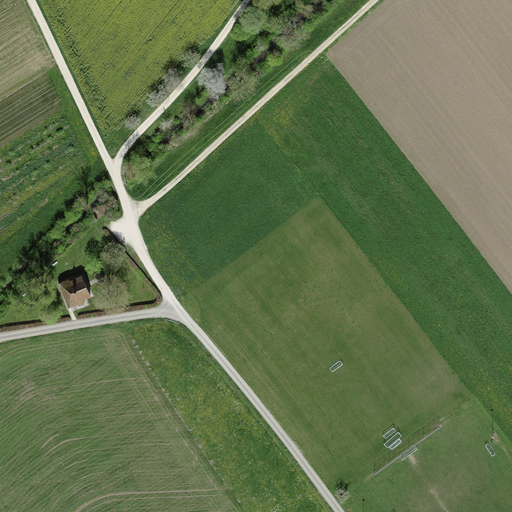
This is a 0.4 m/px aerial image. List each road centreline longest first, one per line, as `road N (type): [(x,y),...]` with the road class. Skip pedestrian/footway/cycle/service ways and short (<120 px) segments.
road 1 (track): [(375,0),(129,217)]
road 2 (track): [(113,170),(250,0)]
road 3 (track): [(113,170),(32,0)]
